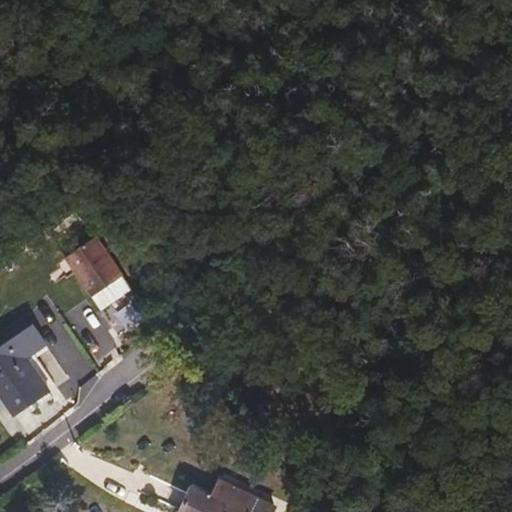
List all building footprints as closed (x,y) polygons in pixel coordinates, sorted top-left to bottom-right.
[(112,255),(99,232),(69,256),(80,269),(98,255),(103,261),(112,255)] [(0,377),(0,391),(16,413),(47,391),(25,360),(47,344),(29,318),(0,337),(0,371),(3,375),(0,377)] [(256,511),(257,509),(247,504),(250,497),(220,484),(212,499),(195,492),(186,511),(256,511)] [(186,511),(195,492),(191,490),(181,511),(186,511)] [(272,511),(274,508),(250,497),(247,504),(257,509),(256,511),(272,511)]
